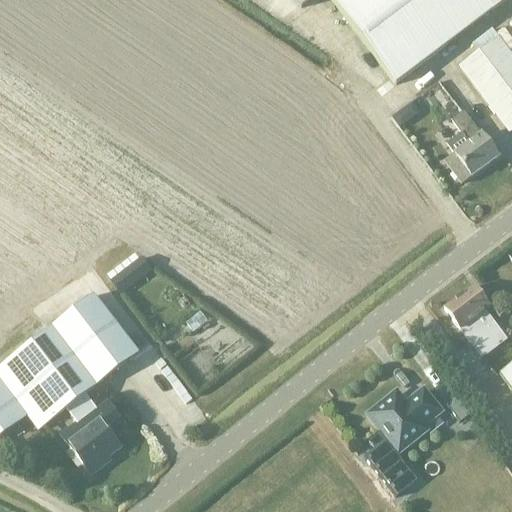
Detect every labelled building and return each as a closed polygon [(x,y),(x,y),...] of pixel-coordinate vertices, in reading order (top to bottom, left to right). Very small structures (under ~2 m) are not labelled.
[(291,0),(298,10),(311,0),(327,0),(387,79),(491,0),(291,0)] [(511,60),(504,50),(511,43),(511,42),(498,23),(469,45),(475,53),(456,68),(506,135),(511,130),(511,60)] [(464,145),(442,162),(459,185),(495,159),(459,114),(448,123),(464,145)] [(466,344),(467,343),(480,361),(504,343),(491,325),(492,324),(483,312),(487,310),(471,285),(440,310),(466,344)] [(135,356),(90,297),(0,367),(0,436),(4,434),(13,444),(32,430),(35,433),(64,412),(83,396),(135,356)] [(511,366),(495,379),(511,400),(511,366)] [(393,396),(367,417),(396,453),(422,432),(419,429),(438,414),(421,393),(402,408),(393,396)] [(94,410),(83,396),(64,412),(72,424),(57,436),(88,478),(115,458),(112,455),(118,450),(102,431),(116,420),(104,403),(94,410)] [(453,398),(444,405),(457,424),(467,417),(453,398)]
